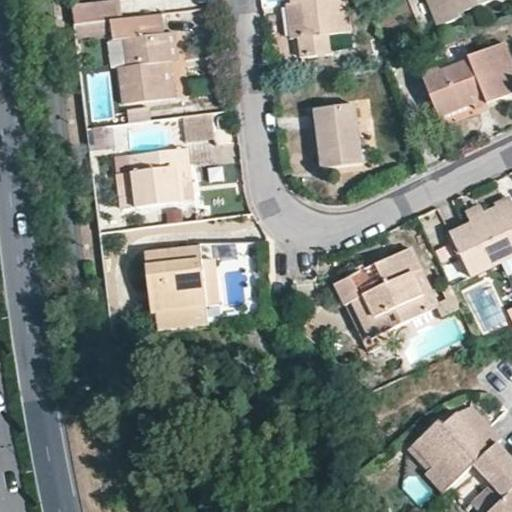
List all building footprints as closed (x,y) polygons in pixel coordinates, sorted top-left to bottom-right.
[(115,0),(89,0),(72,2),(74,21),(110,17),(118,16),(115,0)] [(298,31),(299,40),(300,57),(329,54),(327,33),(351,30),(347,0),(290,0),(291,6),(301,5),(304,31),(298,31)] [(492,0),(427,0),(439,28),(465,17),(463,12),(492,0)] [(289,41),(299,40),(298,31),(304,31),(301,5),(291,6),(286,7),(289,41)] [(118,16),(110,17),(113,38),(123,37),(126,64),(118,65),(121,101),(173,96),(171,81),(162,82),(160,61),(169,60),(166,32),(162,32),(159,11),(118,16)] [(171,31),(166,32),(169,60),(175,59),(171,31)] [(483,96),(487,105),(511,94),(511,63),(503,42),(467,57),(469,61),(441,73),(439,69),(425,75),(442,117),(472,105),(474,104),(473,100),(483,96)] [(162,82),(171,81),(169,60),(160,61),(162,82)] [(474,110),(487,105),(483,96),(473,100),(474,104),(472,105),(474,110)] [(360,164),(354,105),(314,110),(320,170),(360,164)] [(213,143),(210,119),(184,122),(187,146),(213,143)] [(91,152),(117,147),(113,126),(87,130),(91,152)] [(190,183),(187,148),(112,157),(114,174),(132,173),(135,206),(179,201),(177,185),(190,183)] [(135,206),(132,173),(114,174),(118,208),(135,206)] [(192,200),(190,183),(177,185),(179,201),(192,200)] [(499,216),(511,209),(511,202),(495,210),(473,220),(475,226),(477,229),(500,219),(499,216)] [(511,259),(511,209),(499,216),(500,219),(477,229),(475,226),(452,237),(471,278),(503,264),(511,259)] [(216,306),(214,277),(202,279),(200,261),(198,247),(144,253),(150,312),(156,312),(204,307),(216,306)] [(368,341),(424,315),(417,300),(422,298),(412,278),(420,273),(410,252),(333,286),(344,309),(351,306),(368,341)] [(511,259),(503,264),(509,279),(511,277),(511,259)] [(202,279),(214,277),(211,260),(200,261),(202,279)] [(417,300),(424,315),(437,308),(430,294),(420,273),(412,278),(422,298),(417,300)] [(461,311),(450,288),(441,292),(447,304),(437,308),(443,320),(461,311)] [(360,344),(368,341),(351,306),(344,309),(360,344)] [(206,324),(204,307),(156,312),(157,328),(206,324)] [(490,424),(472,403),(457,408),(443,421),(438,417),(411,441),(431,464),(426,468),(424,471),(440,488),(471,460),(496,437),(500,434),(490,424)] [(189,437),(199,432),(195,423),(184,428),(189,437)] [(511,454),(496,437),(471,460),(473,462),(490,481),(469,499),(480,511),(481,511),(511,484),(511,454)] [(431,464),(411,441),(406,446),(426,468),(431,464)] [(511,511),(511,484),(481,511),(511,511)]
